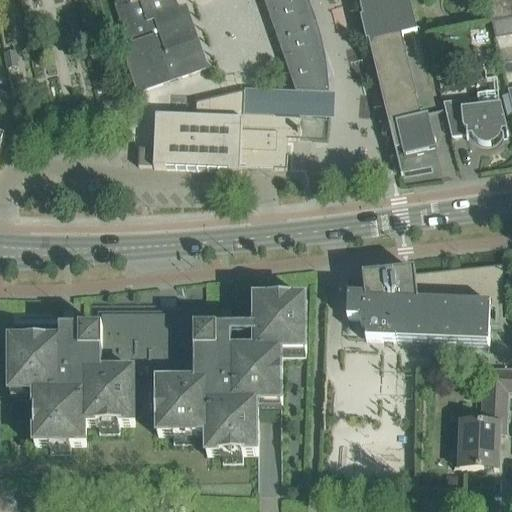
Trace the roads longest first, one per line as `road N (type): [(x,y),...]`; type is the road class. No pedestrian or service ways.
road 1 (unclassified): [(0,228),(10,176),(26,165),(266,191),(272,238)]
road 2 (tertiary): [(0,252),(272,238)]
road 3 (tertiary): [(272,238),(511,206)]
